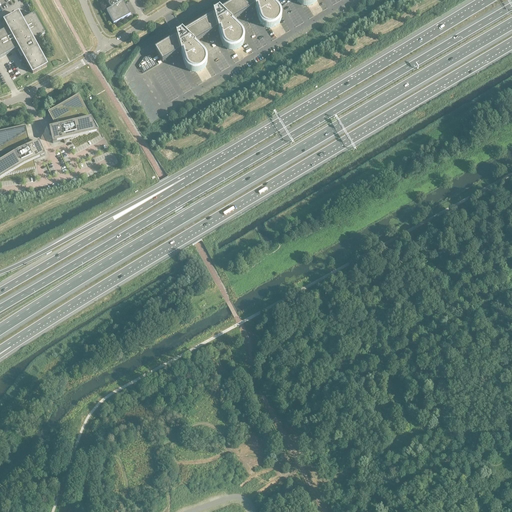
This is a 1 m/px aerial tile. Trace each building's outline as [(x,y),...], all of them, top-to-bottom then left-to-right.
[(111,8),(107,11),(114,24),(130,15),(123,2),(123,1),(123,0),(105,0),(108,5),(109,4),(109,5),(109,6),(109,7),(110,8),(111,8)] [(238,0),(220,11),(219,10),(213,13),(213,15),(183,33),(182,32),(181,32),(176,35),(176,37),(154,50),(162,63),(181,52),(184,65),(185,66),(185,67),(186,68),(186,69),(187,69),(187,70),(188,70),(189,71),(190,72),(191,72),(192,73),(193,73),(194,73),(195,73),(196,73),(197,73),(198,73),(199,73),(200,72),(201,72),(202,71),(203,71),(204,70),(205,69),(205,68),(206,67),(206,66),(207,65),(207,64),(207,63),(207,62),(207,61),(207,60),(207,59),(207,58),(206,57),(206,56),(205,55),(204,54),(204,53),(194,44),(218,30),(221,43),(222,44),(222,45),(223,46),(224,47),(224,48),(225,48),(225,49),(226,49),(227,50),(228,50),(230,51),(231,51),(232,51),(233,51),(234,51),(235,51),(236,51),(237,50),(238,50),(239,49),(240,49),(241,48),(241,47),(242,46),(243,45),(243,44),(244,43),(244,42),(244,41),(244,40),(244,39),(244,38),(244,36),(243,35),(243,34),(242,33),(242,32),(241,32),(241,31),(231,22),(255,8),(258,21),(259,21),(259,22),(259,23),(260,23),(260,24),(261,25),(262,26),(263,27),(264,28),(265,28),(266,28),(266,29),(267,29),(268,29),(270,29),(271,29),(272,29),(273,29),(274,28),(275,28),(276,27),(277,26),(278,26),(279,25),(279,24),(280,23),(281,22),(281,21),(281,20),(281,19),(281,18),(281,17),(281,16),(281,15),(281,14),(281,13),(280,12),(280,11),(279,11),(279,10),(278,10),(278,9),(268,0),(296,0),(297,1),(297,2),(298,3),(299,4),(300,5),(301,5),(302,6),(303,6),(304,7),(305,7),(306,7),(308,7),(309,7),(310,7),(311,6),(312,6),(313,5),(314,4),(315,3),(316,3),(316,2),(317,1),(317,0),(238,0)] [(32,41),(33,41),(45,34),(34,15),(22,21),(18,15),(5,22),(8,29),(0,33),(0,58),(20,48),(23,54),(22,54),(33,74),(46,66),(36,47),(35,47),(32,41)] [(49,129),(50,134),(50,135),(50,136),(51,136),(53,144),(63,141),(65,144),(82,134),(97,130),(79,96),(48,113),(56,127),(49,129)] [(0,133),(0,179),(6,176),(36,169),(34,161),(45,156),(43,152),(44,151),(44,150),(43,150),(43,149),(42,149),(39,142),(30,146),(26,127),(0,133)]
